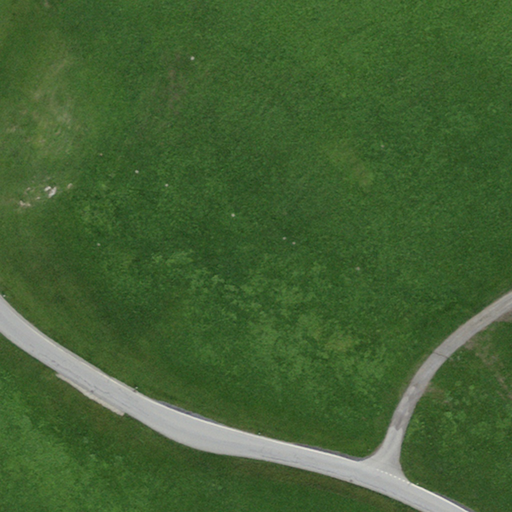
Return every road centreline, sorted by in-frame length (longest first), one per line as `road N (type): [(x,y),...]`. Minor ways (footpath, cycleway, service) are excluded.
road 1 (unclassified): [(444,511),(377,480),(133,406),(33,343),(0,312)]
road 2 (track): [(377,480),(417,388),(459,341),(511,305)]
